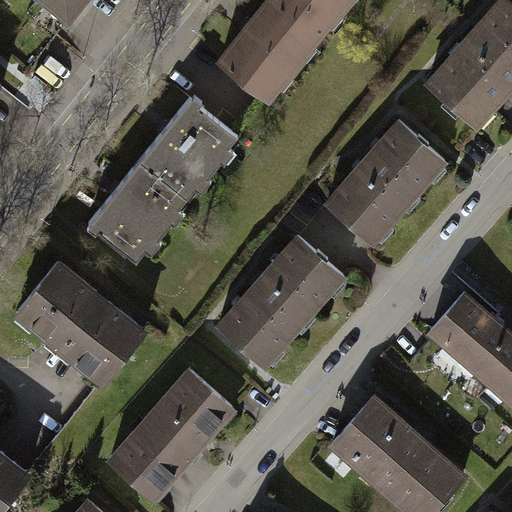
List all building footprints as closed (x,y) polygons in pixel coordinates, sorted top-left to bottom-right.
[(87,0),(35,0),(67,25),(87,0)] [(277,0),(271,0),(223,60),(275,101),(325,38),(277,0)] [(277,0),(325,38),(356,0),(277,0)] [(505,0),(429,85),(480,129),(511,93),(511,2),(509,0),(505,0)] [(192,103),(142,165),(189,203),(239,140),(192,103)] [(403,125),(331,204),(378,246),(450,167),(403,125)] [(142,165),(91,227),(138,265),(189,203),(142,165)] [(299,237),(218,330),(267,372),(348,279),(299,237)] [(20,317),(106,390),(152,336),(66,263),(20,317)] [(432,333),(511,401),(511,333),(466,294),(432,333)] [(113,461),(158,500),(237,411),(192,371),(113,461)] [(334,444),(410,511),(441,511),(469,481),(375,398),(334,444)] [(0,511),(4,511),(33,479),(0,451),(0,511)] [(80,511),(103,511),(90,501),(80,511)]
